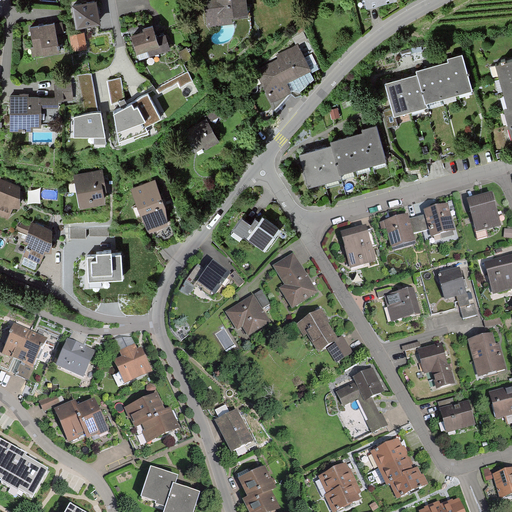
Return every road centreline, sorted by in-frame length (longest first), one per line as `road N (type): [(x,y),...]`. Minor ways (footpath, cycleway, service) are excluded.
road 1 (residential): [(511,451),(458,465),(442,455),(303,227)]
road 2 (residential): [(257,167),(347,64),(439,0)]
road 3 (residential): [(231,511),(158,318)]
road 4 (residential): [(500,167),(303,227)]
road 5 (residential): [(158,318),(168,280),(257,167)]
road 6 (residential): [(0,398),(93,476),(112,511)]
road 7 (residential): [(142,321),(92,313),(0,268)]
road 8 (residential): [(142,321),(86,330),(0,295)]
